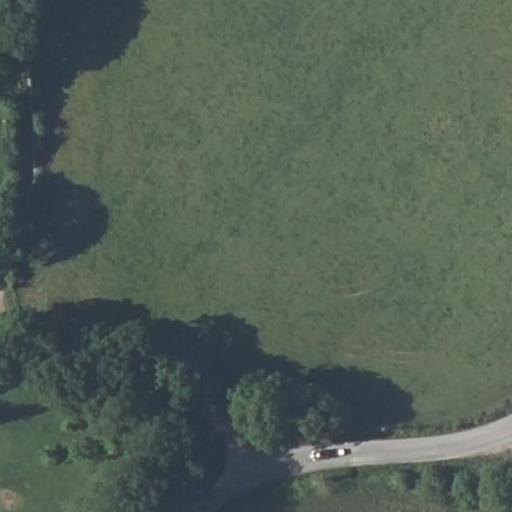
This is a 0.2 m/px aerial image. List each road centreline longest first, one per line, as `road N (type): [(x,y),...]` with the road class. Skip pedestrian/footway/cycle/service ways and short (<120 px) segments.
road 1 (unclassified): [(198,511),(263,474),(328,457),(459,444),(511,427)]
road 2 (track): [(263,474),(208,425),(0,335)]
road 3 (track): [(0,269),(28,179),(8,0)]
